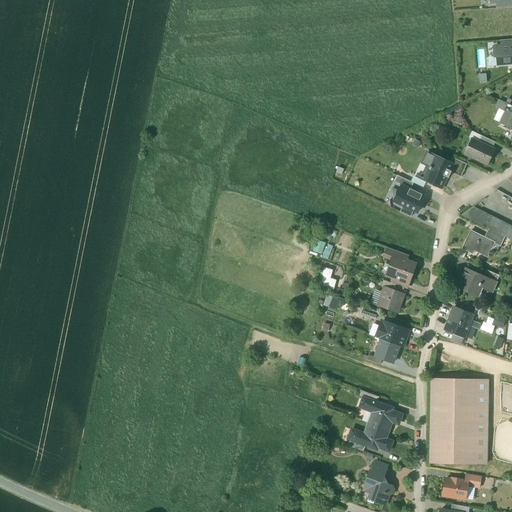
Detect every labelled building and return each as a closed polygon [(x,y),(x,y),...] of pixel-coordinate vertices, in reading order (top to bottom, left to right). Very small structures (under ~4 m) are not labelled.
[(501,46),(494,46),(495,57),(497,57),(498,65),(511,64),(511,39),(501,41),(501,46)] [(486,74),(479,74),(479,82),(487,81),(486,74)] [(495,142),(482,136),(479,143),(492,149),(495,142)] [(479,143),(475,141),(468,156),(487,165),(494,150),(492,149),(479,143)] [(451,164),(428,153),(423,164),(430,167),(430,168),(431,168),(425,181),(442,189),(447,177),(448,177),(451,172),(450,172),(453,165),(451,164)] [(451,172),(461,177),(467,164),(453,158),(451,164),(453,165),(450,172),(451,172)] [(402,186),(411,190),(414,184),(398,176),(395,182),(402,186)] [(414,211),(418,213),(425,197),(411,190),(402,186),(394,202),(403,206),(414,211)] [(414,211),(403,206),(400,212),(411,218),(414,211)] [(511,227),(480,212),(474,222),(489,230),(504,237),(511,241),(511,227)] [(504,237),(489,230),(485,238),(495,243),(500,246),(504,237)] [(485,238),(471,231),(462,249),(473,254),(476,248),(489,254),(495,243),(485,238)] [(403,254),(387,248),(384,257),(392,260),(393,257),(401,260),(403,254)] [(401,260),(393,257),(392,260),(386,275),(394,278),(406,283),(408,283),(411,274),(412,274),(415,265),(401,260)] [(330,278),(333,270),(326,268),(323,276),(330,278)] [(484,277),(466,269),(458,288),(476,296),(481,285),(493,290),(497,282),(484,277)] [(499,276),(487,270),(484,277),(497,282),(499,276)] [(406,283),(394,278),(392,284),(395,285),(404,288),(406,283)] [(392,284),(386,282),(384,288),(393,291),(395,285),(392,284)] [(404,288),(395,285),(393,291),(402,294),(404,288)] [(393,291),(384,288),(378,305),(398,313),(404,295),(402,294),(393,291)] [(338,309),(340,299),(327,295),(324,305),(338,309)] [(476,308),(465,303),(463,309),(474,313),(476,308)] [(378,313),(363,307),(361,314),(376,320),(378,313)] [(473,315),(454,307),(450,319),(469,326),(473,315)] [(495,316),(492,323),(503,328),(506,321),(495,316)] [(469,326),(450,319),(445,330),(465,338),(469,326)] [(409,330),(385,322),(384,324),(381,323),(375,338),(381,340),(400,347),(402,348),(409,330)] [(464,339),(453,335),(451,341),(462,345),(464,339)] [(501,349),(504,338),(498,337),(495,348),(501,349)] [(393,364),(400,347),(381,340),(375,357),(382,359),(393,364)] [(380,365),(382,359),(375,357),(369,354),(367,360),(380,365)] [(477,381),(434,380),(432,463),(475,463),(477,381)] [(379,398),(361,391),(358,397),(363,399),(363,398),(377,403),(379,398)] [(377,403),(363,398),(363,399),(360,408),(373,412),(369,423),(389,431),(393,420),(400,422),(402,415),(391,411),(392,409),(377,403)] [(389,431),(369,423),(365,434),(352,430),(348,439),(365,446),(377,450),(378,448),(389,452),(392,444),(385,442),(389,431)] [(365,446),(348,439),(346,445),(363,451),(365,446)] [(388,466),(376,462),(371,475),(377,477),(378,476),(383,478),(384,477),(388,466)] [(383,478),(378,476),(377,477),(371,475),(370,478),(368,477),(365,484),(370,486),(369,488),(372,489),(368,502),(373,504),(375,501),(386,505),(389,495),(392,493),(394,490),(392,486),(387,484),(384,478),(384,477),(383,478)] [(469,489),(480,491),(482,478),(467,476),(466,484),(470,485),(469,489)] [(446,481),(444,499),(467,502),(469,489),(470,485),(466,484),(446,481)]
